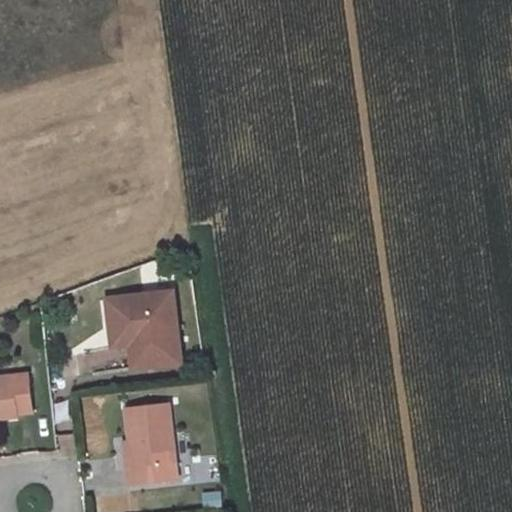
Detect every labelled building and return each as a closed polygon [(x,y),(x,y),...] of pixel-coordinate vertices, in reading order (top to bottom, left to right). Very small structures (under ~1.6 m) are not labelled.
[(182,363),(175,292),(120,297),(122,327),(130,327),(132,344),(134,367),(182,363)] [(122,327),(120,297),(110,298),(114,346),(132,344),(130,327),(122,327)] [(18,413),(34,411),(30,375),(0,378),(0,418),(18,416),(18,413)] [(128,468),(130,485),(179,480),(170,404),(128,409),(131,442),(134,467),(128,468)] [(125,442),(128,468),(134,467),(131,442),(125,442)]
